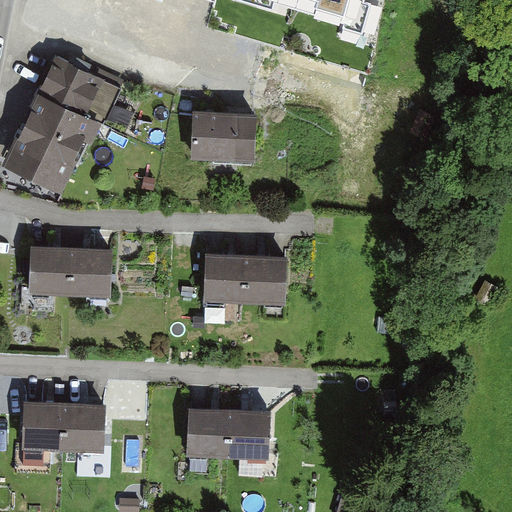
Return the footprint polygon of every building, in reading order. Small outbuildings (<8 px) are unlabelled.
[(368,0),(269,0),(361,26),(368,0)] [(106,81),(58,57),(6,161),(66,191),(102,118),(90,113),(106,81)] [(258,113),(194,111),(192,158),(256,160),(258,113)] [(114,248),(32,244),(30,291),(112,294),(114,248)] [(290,253),(209,250),(208,300),(289,302),(290,253)] [(105,402),(25,399),(24,449),(104,452),(105,402)] [(274,410),(190,407),(188,456),(271,459),(274,410)]
